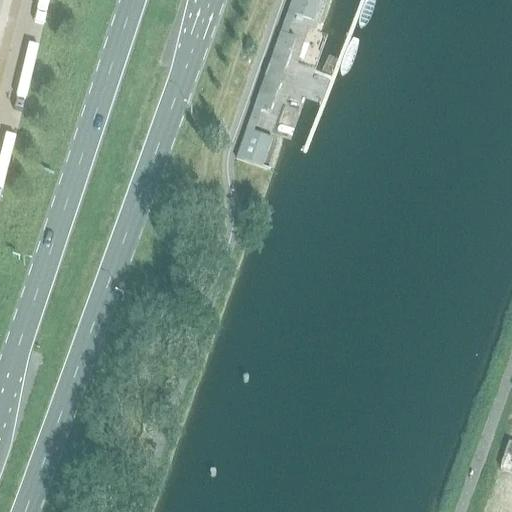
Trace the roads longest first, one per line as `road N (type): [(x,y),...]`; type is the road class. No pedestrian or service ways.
road 1 (secondary): [(23,511),(207,0)]
road 2 (secondary): [(134,0),(0,406)]
road 3 (residential): [(41,0),(0,143)]
